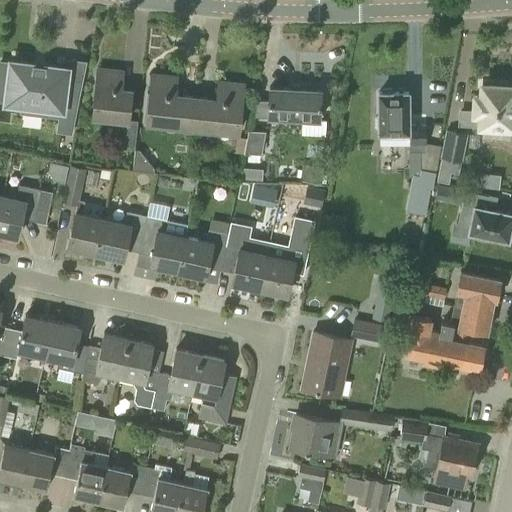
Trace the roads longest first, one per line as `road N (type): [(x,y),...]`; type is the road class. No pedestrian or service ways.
road 1 (residential): [(238,511),(274,336),(0,276)]
road 2 (tertiary): [(511,3),(339,12),(169,1)]
